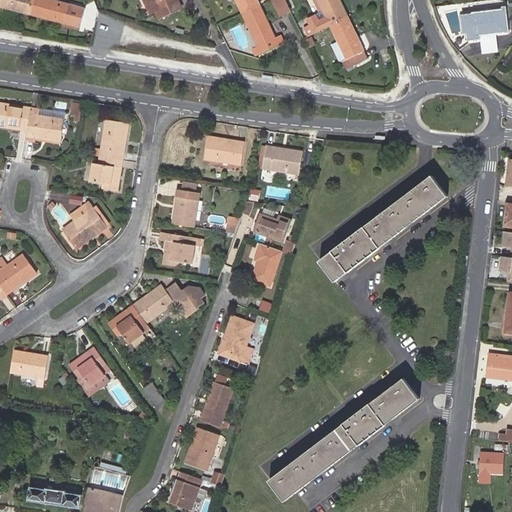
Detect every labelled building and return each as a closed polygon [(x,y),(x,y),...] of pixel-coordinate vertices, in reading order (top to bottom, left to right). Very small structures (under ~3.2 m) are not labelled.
[(0,0),(0,6),(28,14),(31,0),(0,0)] [(50,0),(31,0),(28,14),(64,24),(63,28),(71,30),(77,7),(50,0)] [(177,0),(144,0),(152,15),(157,12),(160,19),(182,9),(177,0)] [(235,0),(242,13),(260,5),(257,0),(235,0)] [(291,10),(286,0),(273,0),(280,16),(291,10)] [(317,0),(313,0),(319,12),(323,11),(317,0)] [(330,26),(348,17),(340,0),(317,0),(323,11),(327,19),(330,26)] [(260,5),(242,13),(258,47),(254,48),(258,55),(284,42),(281,36),(276,38),(260,5)] [(473,13),(476,35),(505,32),(502,10),(473,13)] [(468,36),(476,35),(473,13),(465,14),(468,36)] [(305,29),(308,36),(330,26),(327,19),(319,23),(316,17),(308,20),(311,27),(305,29)] [(368,57),(348,17),(330,26),(338,43),(346,58),(343,60),(347,68),(368,57)] [(313,38),(305,41),(309,48),(316,45),(313,38)] [(346,58),(338,43),(332,46),(339,62),(343,60),(346,58)] [(31,114),(32,108),(0,102),(0,126),(28,131),(31,114)] [(28,131),(27,136),(61,141),(64,119),(40,115),(31,114),(28,131)] [(100,156),(124,160),(129,124),(106,120),(101,149),(100,156)] [(245,143),(209,137),(206,160),(242,165),(245,143)] [(302,152),(267,146),(264,169),(299,175),(302,152)] [(119,190),(124,160),(100,156),(99,164),(94,163),(91,181),(104,183),(103,188),(119,190)] [(447,196),(433,177),(321,261),(335,281),(447,196)] [(179,191),(174,223),(195,226),(200,194),(179,191)] [(255,202),(248,201),(243,214),(250,216),(255,202)] [(65,228),(65,229),(94,209),(90,203),(72,217),(75,221),(65,228)] [(110,225),(97,206),(94,209),(108,227),(110,225)] [(108,227),(94,209),(65,229),(79,248),(108,227)] [(274,219),(259,212),(253,228),(281,240),(290,220),(276,214),(274,219)] [(228,231),(237,233),(241,218),(231,216),(228,231)] [(190,237),(163,233),(161,241),(167,242),(164,264),(180,266),(181,260),(193,262),(196,246),(189,245),(190,237)] [(206,240),(190,237),(189,245),(196,246),(205,248),(206,240)] [(269,285),(281,250),(261,243),(255,259),(259,261),(253,279),(269,285)] [(7,295),(37,272),(24,253),(8,265),(2,257),(0,258),(0,284),(4,290),(7,295)] [(206,298),(201,289),(194,294),(190,287),(183,292),(177,283),(168,288),(190,319),(201,311),(200,309),(205,305),(202,301),(206,298)] [(175,302),(162,284),(134,304),(147,323),(175,302)] [(255,304),(268,309),(270,304),(257,299),(255,304)] [(147,323),(134,304),(109,323),(118,336),(124,332),(131,342),(145,333),(151,341),(157,336),(147,323)] [(239,356),(238,361),(246,363),(252,347),(245,344),(252,322),(231,314),(224,332),(227,334),(222,350),(239,356)] [(217,353),(238,361),(239,356),(222,350),(227,334),(224,332),(217,353)] [(92,386),(106,376),(102,370),(108,366),(95,348),(70,365),(80,379),(85,375),(92,386)] [(48,356),(15,350),(11,373),(45,378),(48,356)] [(443,351),(442,360),(453,362),(454,352),(443,351)] [(511,355),(510,355),(510,360),(496,358),(496,354),(490,353),(487,376),(511,379),(511,355)] [(213,381),(198,420),(217,427),(220,420),(232,388),(224,385),(227,378),(215,374),(213,381)] [(22,382),(36,385),(38,378),(23,375),(22,382)] [(110,381),(106,376),(92,386),(85,375),(80,379),(91,394),(110,381)] [(419,399),(404,379),(270,480),(285,501),(419,399)] [(152,381),(143,386),(161,412),(165,399),(152,381)] [(150,416),(143,411),(139,418),(146,422),(150,416)] [(217,427),(224,430),(226,423),(220,420),(217,427)] [(192,447),(212,453),(218,436),(196,429),(190,447),(192,447)] [(481,473),(502,473),(503,454),(509,454),(509,445),(495,445),(495,453),(482,452),(481,473)] [(206,472),(212,453),(192,447),(190,455),(188,454),(184,465),(206,472)] [(203,481),(180,473),(169,501),(178,505),(185,507),(192,510),(203,481)] [(29,499),(80,507),(82,495),(67,492),(67,491),(48,488),(47,490),(31,487),(29,499)] [(120,511),(124,495),(90,487),(84,511),(120,511)]
